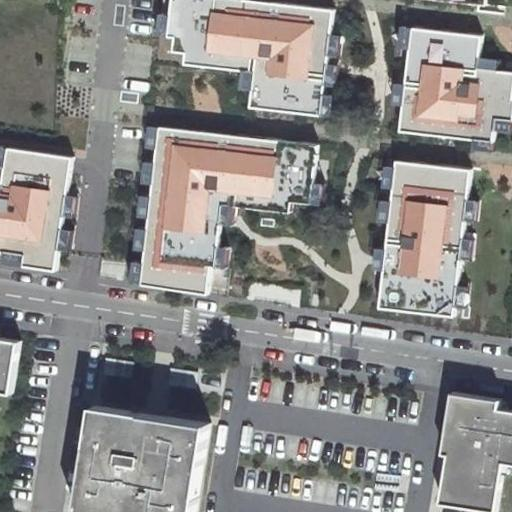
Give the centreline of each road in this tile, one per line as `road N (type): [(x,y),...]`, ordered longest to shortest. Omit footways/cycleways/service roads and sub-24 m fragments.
road 1 (residential): [(0,295),(511,371)]
road 2 (unknown): [(94,309),(104,134),(99,0)]
road 3 (unknown): [(66,305),(41,505)]
